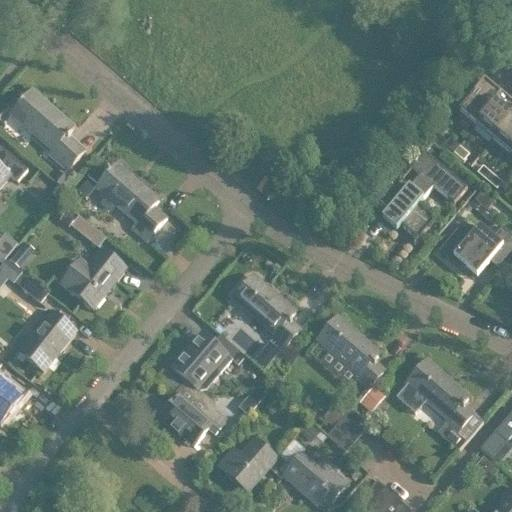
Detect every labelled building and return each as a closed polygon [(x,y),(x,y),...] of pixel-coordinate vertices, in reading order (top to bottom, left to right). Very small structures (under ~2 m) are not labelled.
[(500,96),(483,81),(458,111),(475,125),(500,96)] [(11,114),(52,150),(47,155),(67,172),(86,150),(68,135),(73,128),(31,92),(11,114)] [(511,105),(500,96),(475,125),(492,139),(511,115),(511,105)] [(511,115),(492,139),(508,153),(511,148),(511,115)] [(443,144),(453,152),(458,145),(449,137),(443,144)] [(458,145),(453,152),(462,160),(468,153),(458,145)] [(401,181),(402,179),(401,179),(380,203),(381,204),(382,203),(395,214),(392,218),(416,238),(412,243),(413,244),(434,219),(417,204),(433,186),(453,203),(466,188),(425,153),(429,147),(428,146),(410,169),(411,169),(412,168),(419,175),(409,187),(401,181)] [(0,186),(10,175),(17,181),(27,170),(1,147),(0,148),(0,186)] [(154,208),(159,202),(116,166),(110,172),(102,165),(90,179),(97,185),(96,187),(106,196),(101,202),(109,209),(114,203),(136,222),(130,228),(146,241),(165,218),(154,208)] [(486,180),(491,173),(482,165),(476,172),(486,180)] [(501,181),(491,173),(486,180),(495,188),(501,181)] [(105,238),(77,215),(69,225),(97,247),(105,238)] [(456,231),(459,227),(458,226),(438,251),(465,273),(466,272),(462,269),(465,266),(476,276),(485,264),(486,265),(492,257),(502,265),(494,275),(495,276),(511,255),(511,236),(497,224),(496,224),(500,227),(497,230),(498,230),(492,237),(478,226),(467,239),(456,231)] [(0,239),(0,258),(2,260),(18,242),(6,232),(0,239)] [(100,250),(87,266),(79,260),(60,285),(92,310),(125,269),(100,250)] [(13,253),(8,259),(18,268),(23,261),(13,253)] [(0,292),(3,294),(18,275),(5,265),(0,270),(0,292)] [(269,338),(282,349),(299,329),(287,318),(293,312),(252,275),(232,298),(273,334),(269,338)] [(20,287),(40,303),(48,294),(28,278),(20,287)] [(18,353),(41,372),(74,332),(50,313),(18,353)] [(366,390),(384,370),(372,360),(378,353),(336,316),(316,339),(357,375),(354,379),(366,390)] [(179,386),(192,397),(198,391),(204,388),(230,358),(236,363),(243,355),(218,334),(211,342),(201,334),(172,368),(185,379),(179,386)] [(269,340),(262,348),(273,358),(280,349),(269,340)] [(467,396),(425,360),(404,383),(406,385),(397,395),(415,410),(424,401),(446,420),(435,433),(456,451),(465,441),(456,433),(472,413),(461,403),(467,396)] [(160,380),(174,392),(179,386),(166,374),(160,380)] [(359,402),(370,412),(385,395),(374,385),(359,402)] [(182,436),(193,445),(209,427),(215,432),(224,420),(198,398),(201,394),(198,391),(192,397),(179,386),(174,392),(177,395),(159,416),(178,433),(182,436)] [(0,424),(17,404),(0,390),(0,424)] [(340,418),(349,408),(338,398),(320,417),(332,428),(333,426),(340,418)] [(368,425),(349,408),(340,418),(360,434),(368,425)] [(511,410),(479,448),(491,458),(510,436),(511,436),(511,410)] [(340,418),(333,426),(352,443),(360,434),(340,418)] [(316,445),(325,435),(308,421),(299,431),(316,445)] [(332,428),(325,435),(344,452),(352,443),(333,426),(332,428)] [(273,473),(284,460),(278,455),(276,458),(254,439),(254,440),(239,457),(232,450),(217,466),(225,473),(246,492),(267,468),(273,473)] [(291,466),(284,460),(273,473),(314,508),(321,499),(328,506),(346,483),(320,460),(315,466),(301,454),(291,466)] [(376,480),(359,499),(369,507),(385,488),(376,480)] [(472,511),(511,511),(511,487),(510,486),(500,498),(503,501),(493,511),(473,511),(472,511)] [(385,488),(369,507),(374,511),(380,511),(394,496),(385,488)] [(394,496),(380,511),(396,511),(403,504),(394,496)]
